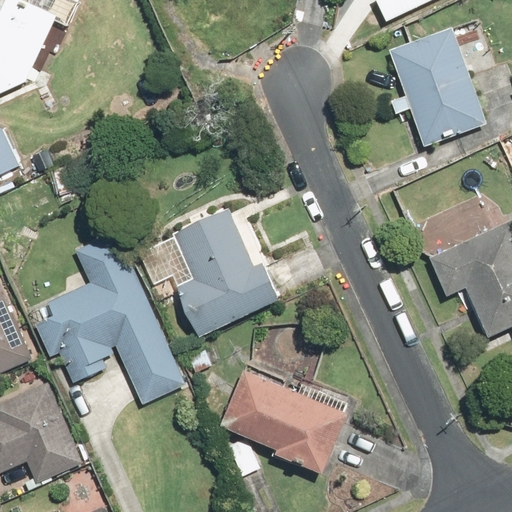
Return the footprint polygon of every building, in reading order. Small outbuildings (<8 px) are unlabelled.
[(23,0),(7,0),(0,17),(0,95),(27,83),(56,13),(23,0)] [(383,0),(393,19),(434,0),(383,0)] [(449,32),(385,55),(422,151),(485,127),(449,32)] [(2,131),(0,132),(0,178),(20,169),(2,131)] [(75,163),(54,172),(64,197),(85,188),(75,163)] [(274,307),(233,210),(136,252),(156,297),(171,291),(193,342),(274,307)] [(12,222),(0,226),(0,243),(4,253),(22,245),(12,222)] [(511,235),(507,225),(423,263),(443,308),(464,298),(487,347),(511,336),(511,235)] [(183,383),(117,230),(71,250),(87,288),(29,313),(64,392),(120,368),(135,403),(183,383)] [(0,379),(32,365),(0,290),(0,379)] [(344,412),(243,371),(216,438),(317,479),(344,412)] [(81,468),(45,384),(0,403),(0,482),(26,471),(34,488),(81,468)]
